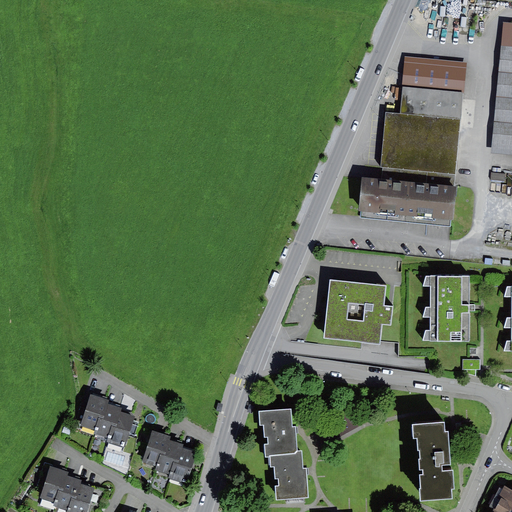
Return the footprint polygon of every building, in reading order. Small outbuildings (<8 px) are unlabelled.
[(511,25),(504,25),(500,59),(511,60),(511,25)] [(405,56),(404,76),(466,82),(467,62),(405,56)] [(511,60),(500,59),(490,154),(511,155),(511,60)] [(383,168),(381,181),(455,189),(466,82),(404,76),(401,114),(385,113),(380,168),(383,168)] [(381,181),(363,179),(359,213),(406,218),(410,184),(381,181)] [(455,189),(410,184),(406,218),(454,224),(458,189),(455,189)] [(469,278),(426,277),(423,288),(432,288),(432,309),(426,309),(423,319),(432,319),(431,332),(426,332),(423,343),(471,344),(470,309),(469,278)] [(386,289),(331,282),(324,341),(381,347),(383,327),(391,328),(394,309),(384,308),(386,289)] [(480,361),(463,361),(463,370),(480,370),(480,361)] [(96,432),(105,404),(105,401),(91,397),(86,410),(81,408),(77,421),(82,423),(81,427),(96,432)] [(110,440),(119,413),(120,410),(105,404),(96,432),(95,435),(110,440)] [(292,430),(290,412),(259,414),(260,428),(263,427),(264,440),(267,440),(267,445),(264,445),(265,459),(269,458),(295,457),(297,453),(295,429),(292,430)] [(134,421),(135,418),(119,413),(110,440),(108,444),(125,449),(129,436),(134,438),(139,423),(134,421)] [(63,433),(69,435),(72,428),(65,426),(63,433)] [(446,426),(413,428),(414,443),(418,442),(419,454),(420,454),(421,465),(420,465),(420,473),(424,473),(424,480),(421,480),(422,494),(421,494),(422,507),(454,504),(453,495),(457,495),(455,474),(444,474),(443,471),(452,470),(450,435),(447,435),(446,426)] [(157,468),(166,441),(168,437),(152,432),(142,462),(157,468)] [(172,476),(183,446),(166,441),(157,468),(156,471),(172,476)] [(187,485),(197,454),(194,453),(195,450),(183,446),(172,476),(171,480),(187,485)] [(295,457),(269,458),(270,470),(273,470),(274,482),(278,482),(278,489),(275,488),(277,502),(310,500),(307,470),(304,470),(303,452),(297,453),(295,457)] [(57,504),(65,477),(66,473),(50,468),(51,465),(45,463),(38,487),(43,488),(40,499),(57,504)] [(68,511),(70,511),(79,484),(80,481),(65,477),(57,504),(56,508),(68,511)] [(98,508),(103,492),(79,484),(70,511),(88,511),(91,505),(98,508)] [(511,511),(511,491),(505,488),(492,511),(511,511)]
